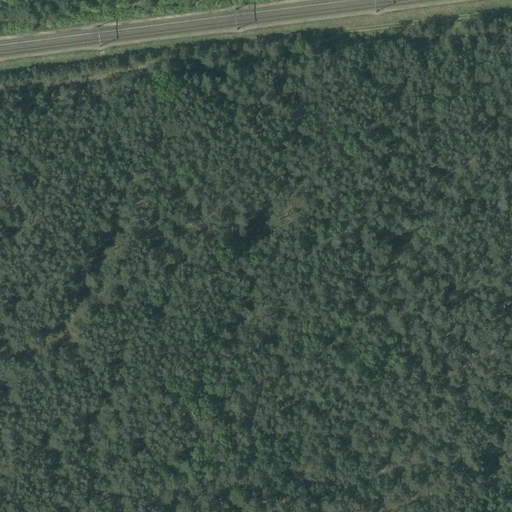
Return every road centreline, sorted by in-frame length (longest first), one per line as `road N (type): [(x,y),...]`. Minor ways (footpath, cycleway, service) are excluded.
road 1 (track): [(0,93),(226,72),(511,30)]
road 2 (track): [(511,12),(0,76)]
